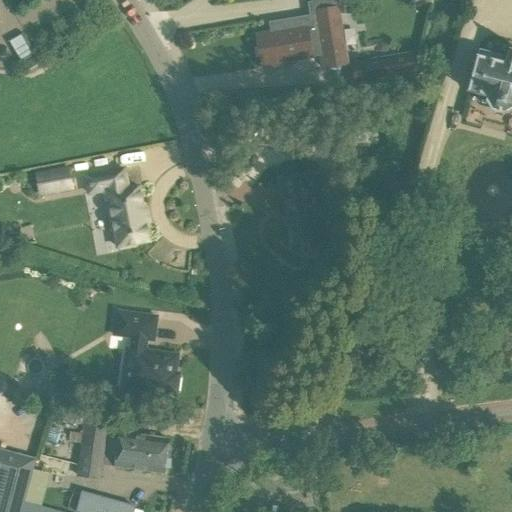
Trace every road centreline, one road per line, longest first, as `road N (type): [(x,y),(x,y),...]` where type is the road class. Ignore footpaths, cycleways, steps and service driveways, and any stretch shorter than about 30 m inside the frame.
road 1 (unclassified): [(219,445),(221,312),(211,236),(171,76),(127,0)]
road 2 (unclassified): [(219,445),(511,410)]
